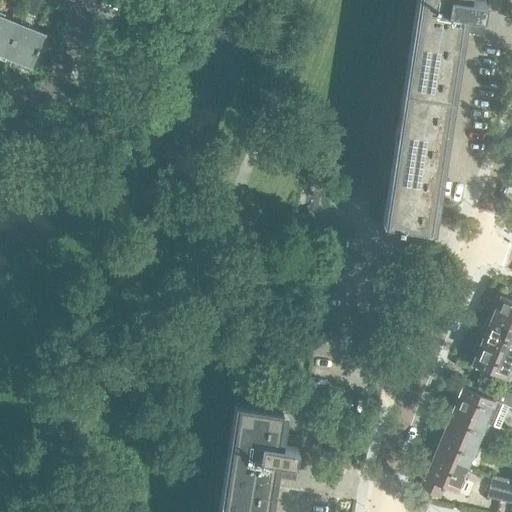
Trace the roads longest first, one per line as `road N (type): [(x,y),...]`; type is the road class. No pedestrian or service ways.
road 1 (residential): [(481,244),(411,397),(379,511)]
road 2 (residential): [(0,100),(48,115),(62,102),(103,0)]
